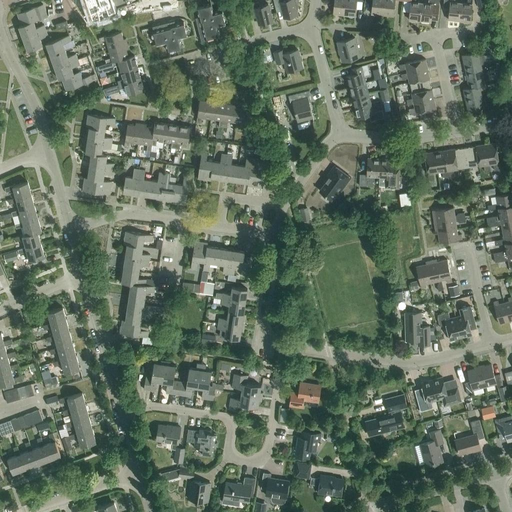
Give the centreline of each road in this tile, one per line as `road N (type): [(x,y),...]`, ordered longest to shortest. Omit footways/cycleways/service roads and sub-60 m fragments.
road 1 (residential): [(123,415),(149,408),(222,417),(231,427),(228,457),(257,462),(268,450),(283,345)]
road 2 (residential): [(491,343),(403,363),(283,345)]
road 3 (residential): [(72,228),(130,213),(220,227)]
road 4 (residential): [(123,415),(84,272)]
road 5 (tertiary): [(366,511),(497,475)]
road 6 (residential): [(49,152),(0,32)]
road 7 (residential): [(283,345),(261,341),(277,236)]
road 8 (residential): [(197,70),(224,63),(248,41),(312,25)]
